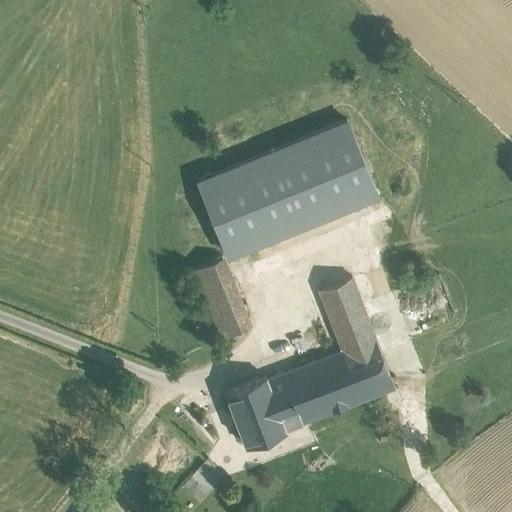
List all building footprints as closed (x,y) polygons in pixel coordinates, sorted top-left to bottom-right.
[(313,159),(194,209),(214,261),(222,257),(244,248),(257,239),(264,258),(291,247),(283,229),(333,208),(313,159)] [(333,208),(283,229),(291,247),(341,226),(333,208)] [(257,239),(244,248),(250,264),(264,258),(257,239)] [(352,275),(319,288),(342,349),(375,337),(352,275)] [(241,302),(213,314),(222,336),(250,324),(241,302)] [(342,349),(267,378),(286,428),(395,387),(375,337),(342,349)] [(266,375),(226,390),(246,445),(286,429),(286,428),(267,378),(266,375)] [(204,475),(199,481),(208,490),(223,474),(213,465),(204,475)] [(204,475),(196,470),(192,475),(199,481),(204,475)]
